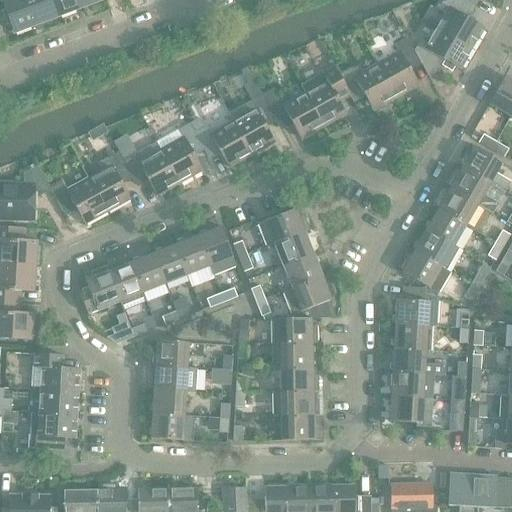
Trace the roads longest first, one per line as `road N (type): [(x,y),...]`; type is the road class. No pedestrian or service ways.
road 1 (residential): [(411,199),(353,166),(295,171),(60,261),(58,295),(78,340),(122,373),(118,445),(125,452)]
road 2 (residential): [(347,440),(360,426),(358,293),(411,199)]
road 3 (residential): [(125,452),(143,463),(325,464),(347,440)]
road 4 (residential): [(0,82),(212,0)]
road 5 (residential): [(411,199),(511,28)]
road 6 (residential): [(511,465),(368,455),(347,440)]
road 7 (residential): [(0,467),(103,471),(125,452)]
